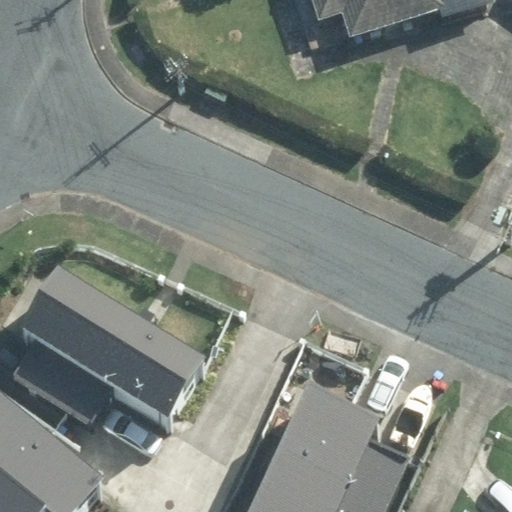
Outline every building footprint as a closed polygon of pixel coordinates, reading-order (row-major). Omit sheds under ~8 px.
[(306,0),(314,25),(337,18),(345,43),(434,15),(440,13),(436,0),(306,0)] [(485,0),(436,0),(440,13),(434,15),(436,23),(488,7),(485,0)] [(66,273),(28,333),(42,342),(21,375),(88,417),(112,379),(169,415),(204,360),(66,273)] [(13,392),(0,406),(0,467),(50,511),(90,511),(116,484),(13,392)] [(308,403),(258,511),(356,511),(390,440),(308,403)] [(0,511),(50,511),(0,467),(0,511)]
